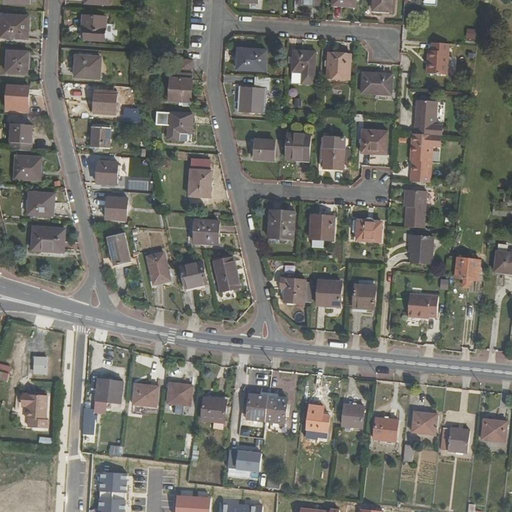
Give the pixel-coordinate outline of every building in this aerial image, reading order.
[(393,13),(393,0),(374,0),(373,12),(393,13)] [(29,40),(30,17),(2,15),(1,38),(29,40)] [(107,42),(107,18),(84,16),(83,27),(86,27),(85,41),(107,42)] [(466,31),(466,40),(475,41),(475,31),(466,31)] [(447,75),(449,44),(432,42),(432,51),(429,51),(427,74),(447,75)] [(267,72),(269,51),(239,49),(237,70),(267,72)] [(29,75),(30,53),(8,51),(7,74),(29,75)] [(315,74),(317,52),(294,51),(293,72),(315,74)] [(351,80),(352,55),(329,54),(327,79),(351,80)] [(101,80),(103,58),(77,56),(75,78),(101,80)] [(183,70),(193,71),(194,61),(183,60),(183,70)] [(194,74),(172,73),(170,102),(192,103),(194,74)] [(392,96),(393,75),(364,73),(362,94),(392,96)] [(271,78),(256,77),(256,88),(241,87),(239,113),(264,114),(266,89),(270,89),(271,78)] [(29,109),(31,87),(8,85),(7,111),(23,111),(23,109),(29,109)] [(82,101),(95,101),(94,87),(81,88),(82,101)] [(118,116),(119,93),(96,91),(94,115),(118,116)] [(420,94),(416,133),(442,136),(443,136),(444,127),(436,126),(439,96),(420,94)] [(181,134),(190,135),(193,135),(194,115),(171,114),(169,140),(181,141),(181,134)] [(11,130),(10,149),(32,151),(33,127),(8,125),(8,130),(11,130)] [(110,149),(112,129),(93,128),(92,148),(110,149)] [(387,155),(389,132),(363,131),(362,153),(387,155)] [(411,181),(431,183),(434,147),(441,147),(442,136),(416,133),(413,133),(411,156),(414,156),(411,181)] [(287,160),(309,161),(311,139),(300,138),(300,135),(289,134),(287,160)] [(344,171),(346,137),(327,136),(325,170),(344,171)] [(254,160),(274,161),(275,141),(256,140),(255,150),(254,160)] [(15,180),(38,181),(39,168),(42,169),(43,158),(17,157),(15,180)] [(211,171),(211,161),(193,160),(190,197),(212,199),(214,171),(211,171)] [(118,186),(119,163),(99,162),(98,185),(118,186)] [(408,208),(406,227),(425,228),(428,192),(407,190),(405,208),(408,208)] [(55,217),(56,195),(30,193),(28,215),(55,217)] [(128,221),(129,199),(109,197),(107,220),(128,221)] [(295,240),(296,212),(271,210),(269,238),(295,240)] [(334,241),(336,216),(312,215),(311,239),(334,241)] [(220,246),(220,221),(197,220),(195,245),(220,246)] [(358,221),(358,232),(357,241),(382,242),(383,221),(358,220),(358,221)] [(65,253),(66,229),(34,227),(32,251),(65,253)] [(133,263),(126,234),(109,238),(116,267),(133,263)] [(434,237),(411,236),(410,245),(412,245),(411,264),(432,265),(434,237)] [(511,274),(511,253),(497,252),(495,273),(511,274)] [(172,282),(165,253),(148,257),(154,286),(172,282)] [(242,288),(235,258),(215,262),(222,293),(242,288)] [(480,281),(482,260),(459,258),(456,279),(480,281)] [(209,285),(203,262),(182,267),(187,290),(209,285)] [(448,289),(448,278),(440,278),(440,289),(448,289)] [(284,303),(305,304),(307,280),(282,279),(282,289),(285,289),(284,303)] [(318,306),(341,307),(342,282),(319,281),(318,306)] [(374,287),(359,286),(356,286),(354,309),(376,310),(377,287),(374,287)] [(437,318),(439,296),(410,294),(408,318),(429,319),(429,318),(437,318)] [(505,328),(511,310),(503,307),(497,326),(505,328)] [(504,346),(506,335),(499,334),(497,345),(504,346)] [(48,375),(49,358),(36,358),(35,374),(48,375)] [(0,380),(8,383),(10,375),(0,371),(0,380)] [(122,404),(124,383),(99,379),(96,401),(122,404)] [(134,405),(157,408),(160,387),(136,384),(134,405)] [(192,407),(194,387),(170,384),(168,404),(192,407)] [(47,420),(49,396),(24,395),(23,407),(26,408),(26,419),(30,419),(29,428),(50,429),(50,420),(47,420)] [(266,422),(270,397),(250,395),(248,420),(266,422)] [(226,424),(228,400),(205,397),(202,422),(226,424)] [(289,399),(270,397),(266,422),(286,425),(289,399)] [(363,429),(366,407),(346,405),(343,427),(363,429)] [(95,410),(85,409),(84,435),(95,436),(97,420),(98,420),(99,415),(95,415),(95,410)] [(307,431),(319,433),(319,431),(329,432),(331,416),(321,415),(321,412),(310,410),(307,431)] [(413,433),(437,436),(439,415),(415,412),(413,433)] [(397,442),(400,421),(377,418),(375,440),(397,442)] [(506,443),(508,422),(484,420),(482,440),(506,443)] [(468,454),(470,431),(444,428),(442,444),(449,444),(449,452),(468,454)] [(53,445),(53,439),(40,437),(39,444),(53,445)] [(123,447),(111,445),(110,455),(122,457),(123,447)] [(413,462),(415,446),(406,445),(405,461),(413,462)] [(237,469),(238,451),(230,450),(228,468),(237,469)] [(263,453),(239,450),(238,451),(237,469),(261,472),(263,453)] [(99,511),(126,511),(129,474),(102,472),(99,511)] [(211,511),(213,497),(179,495),(177,511),(211,511)] [(262,511),(263,505),(221,503),(220,511),(262,511)]
